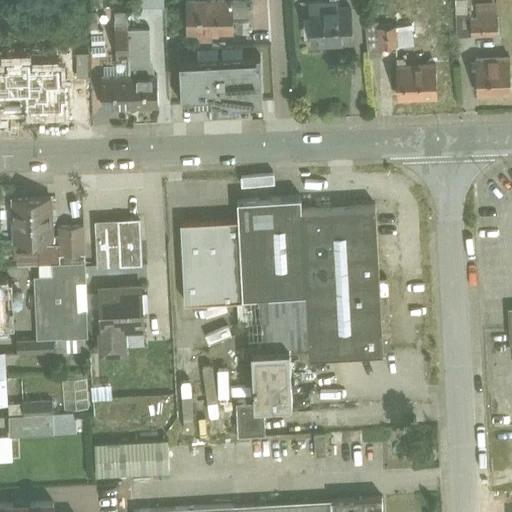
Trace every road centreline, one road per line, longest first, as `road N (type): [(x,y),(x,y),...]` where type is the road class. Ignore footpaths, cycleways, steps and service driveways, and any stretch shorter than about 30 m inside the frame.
road 1 (unclassified): [(451,142),(468,511)]
road 2 (unclassified): [(286,146),(0,157)]
road 3 (unclassified): [(451,142),(286,146)]
road 4 (residential): [(286,146),(277,0)]
